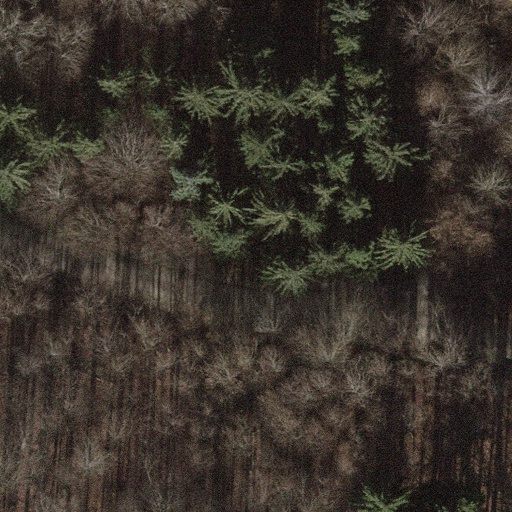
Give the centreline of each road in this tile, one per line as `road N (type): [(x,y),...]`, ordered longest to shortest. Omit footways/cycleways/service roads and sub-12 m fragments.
road 1 (track): [(0,237),(142,288),(359,308),(511,343)]
road 2 (track): [(511,265),(359,308)]
